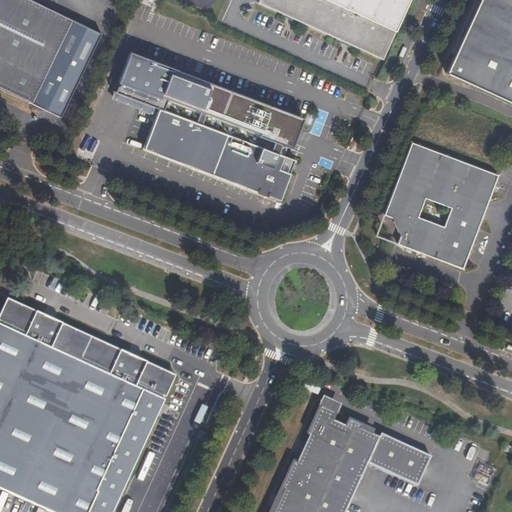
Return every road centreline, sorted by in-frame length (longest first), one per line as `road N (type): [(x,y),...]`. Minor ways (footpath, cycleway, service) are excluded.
road 1 (unclassified): [(441,0),(322,257)]
road 2 (tertiary): [(264,272),(0,170)]
road 3 (tertiary): [(0,196),(256,292)]
road 4 (unclassified): [(208,511),(288,343)]
road 5 (tertiary): [(339,326),(511,392)]
road 6 (tertiary): [(511,361),(347,299)]
